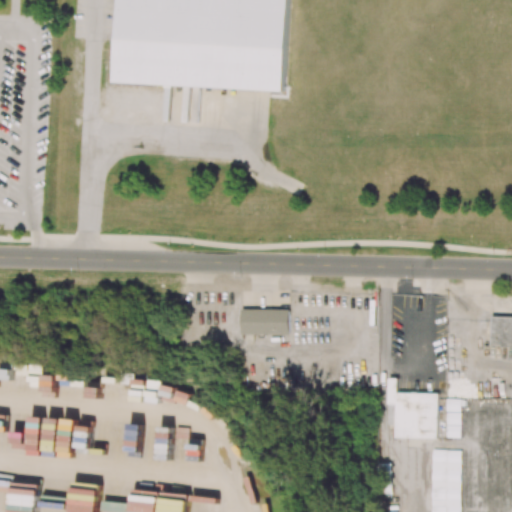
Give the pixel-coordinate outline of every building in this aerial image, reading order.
[(115,81),(120,0),(289,0),(284,92),(115,81)] [(241,334),(289,335),(290,310),(242,309),(241,334)] [(511,316),(492,316),(491,346),(511,346),(511,316)] [(387,426),(396,426),(395,437),(437,438),(438,393),(397,392),(398,378),(388,378),(387,426)] [(460,511),(461,450),(432,450),(431,511),(460,511)]
